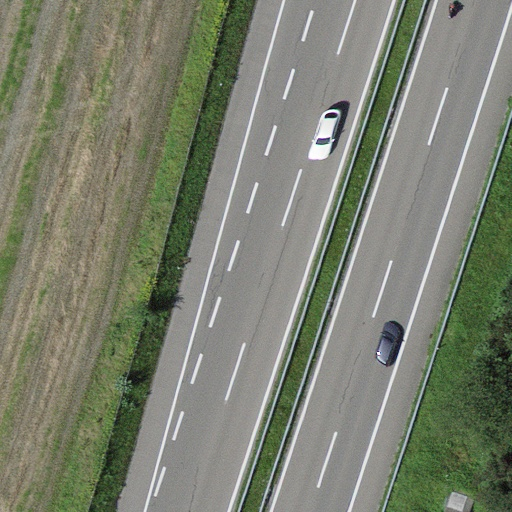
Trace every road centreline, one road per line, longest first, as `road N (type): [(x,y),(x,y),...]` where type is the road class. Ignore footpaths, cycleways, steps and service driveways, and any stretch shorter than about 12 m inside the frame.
road 1 (motorway): [(307,511),(477,0)]
road 2 (motorway): [(351,0),(188,511)]
